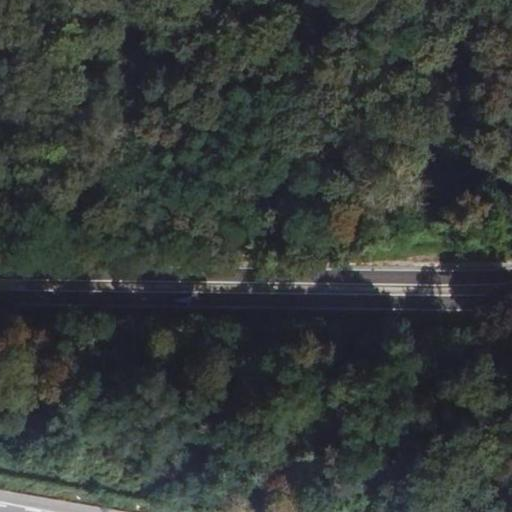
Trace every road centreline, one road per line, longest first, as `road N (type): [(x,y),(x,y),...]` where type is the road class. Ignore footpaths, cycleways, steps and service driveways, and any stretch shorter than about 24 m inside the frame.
road 1 (primary): [(511,268),(430,277),(0,272)]
road 2 (primary): [(0,299),(511,300)]
